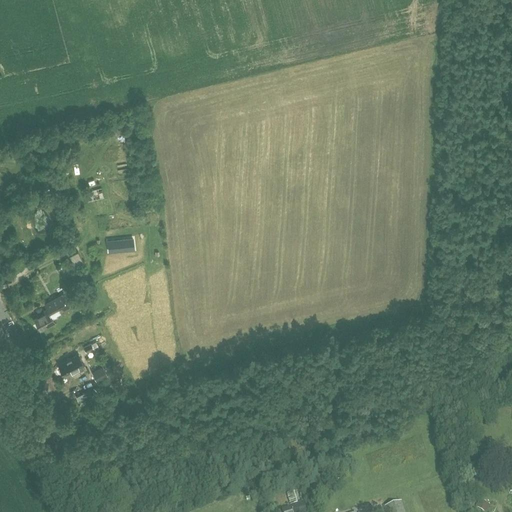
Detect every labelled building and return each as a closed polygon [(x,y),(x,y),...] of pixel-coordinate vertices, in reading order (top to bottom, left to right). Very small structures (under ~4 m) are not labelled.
[(87,129),(75,131),(77,142),(90,140),(87,129)] [(97,180),(91,183),(94,189),(100,187),(97,180)] [(133,238),(108,240),(109,251),(134,249),(133,238)] [(84,263),(78,251),(69,256),(75,268),(84,263)] [(16,261),(20,271),(28,267),(23,257),(16,261)] [(55,322),(52,316),(56,314),(56,313),(69,306),(63,294),(49,301),(50,303),(45,305),(47,309),(43,311),(44,313),(33,318),(40,330),(55,322)] [(84,346),(83,346),(86,353),(94,349),(94,348),(98,346),(96,341),(91,343),(85,346),(84,346)] [(58,364),(64,375),(71,371),(73,374),(86,367),(78,354),(58,364)] [(91,372),(97,383),(108,377),(102,366),(91,372)] [(117,380),(108,385),(113,393),(122,389),(117,380)] [(76,396),(79,402),(88,397),(86,391),(76,396)] [(290,505),(281,508),(282,511),(303,511),(306,511),(300,492),(287,495),(290,505)] [(405,511),(402,502),(384,507),(385,511),(405,511)]
